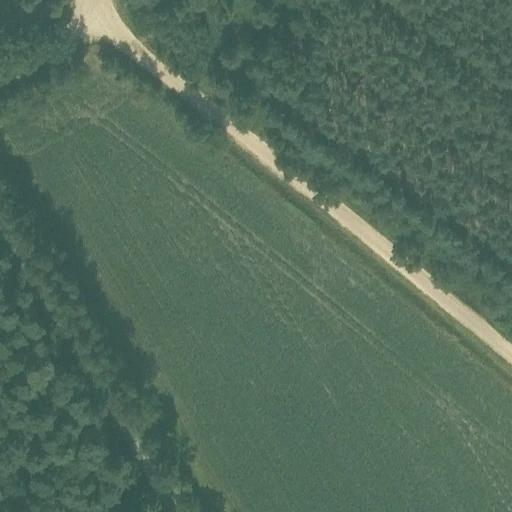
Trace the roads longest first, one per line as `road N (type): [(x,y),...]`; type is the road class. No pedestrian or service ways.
road 1 (track): [(91,0),(93,20),(511,365)]
road 2 (track): [(0,214),(179,511)]
